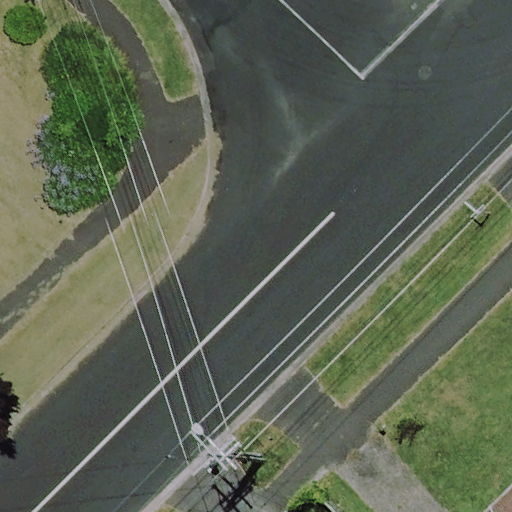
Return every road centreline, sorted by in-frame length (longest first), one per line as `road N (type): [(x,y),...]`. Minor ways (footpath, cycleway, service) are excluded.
road 1 (residential): [(28,511),(410,127)]
road 2 (residential): [(275,0),(410,127)]
road 3 (residential): [(410,127),(511,23)]
